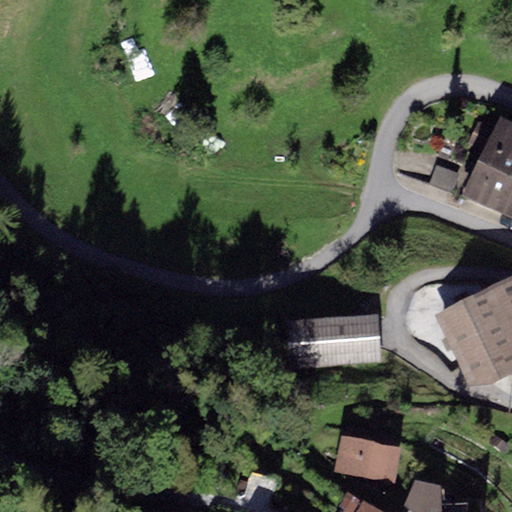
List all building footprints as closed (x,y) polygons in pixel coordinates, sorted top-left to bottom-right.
[(511,133),(501,128),(499,130),(495,128),(479,125),(472,137),(491,147),(463,205),(511,225),(511,133)] [(436,168),(429,186),(454,196),(462,178),(436,168)] [(511,287),(436,326),(471,393),(488,394),(511,381),(511,287)] [(382,366),(380,321),(287,327),(290,372),(382,366)] [(401,455),(341,443),(334,477),(394,490),(401,455)] [(403,511),(404,511),(441,511),(440,494),(415,489),(403,511)] [(364,511),(347,500),(339,511),(364,511)]
